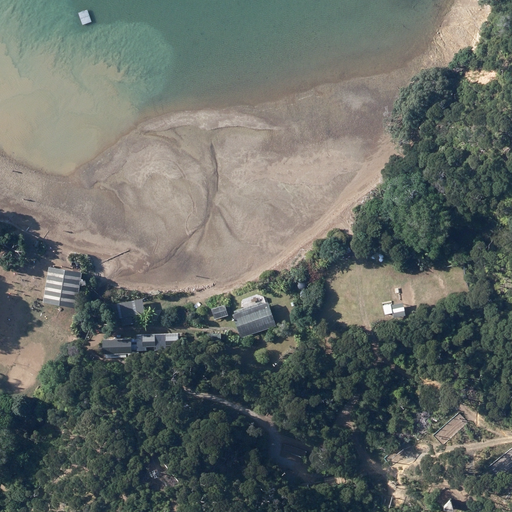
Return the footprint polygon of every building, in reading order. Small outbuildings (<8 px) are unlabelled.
[(48,266),(41,302),(74,308),(80,272),(48,266)] [(139,300),(108,306),(110,319),(142,313),(139,300)] [(266,302),(231,314),(240,338),(275,325),(266,302)] [(223,305),(211,309),(214,319),(226,315),(223,305)] [(223,334),(209,334),(209,343),(223,343),(223,334)] [(112,354),(130,353),(129,338),(101,339),(101,354),(104,354),(105,359),(112,358),(112,354)]
